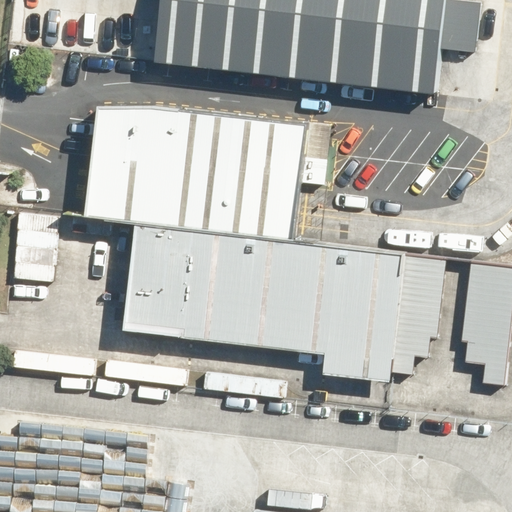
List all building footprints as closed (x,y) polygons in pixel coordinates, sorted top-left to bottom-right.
[(141,0),(134,72),(423,102),(433,0),(141,0)] [(157,103),(103,105),(90,213),(141,219),(298,238),(305,180),(365,187),(372,128),(157,103)] [(298,238),(141,219),(128,325),(329,349),(326,371),(393,379),(394,370),(408,251),(298,238)] [(394,370),(414,373),(417,353),(430,354),(432,334),(439,335),(448,255),(408,251),(394,370)] [(511,336),(511,262),(473,258),(463,338),(470,339),(467,359),(486,361),(484,381),(506,383),(511,336)]
